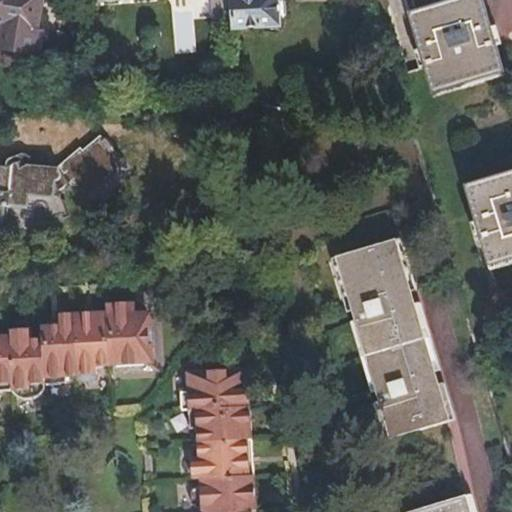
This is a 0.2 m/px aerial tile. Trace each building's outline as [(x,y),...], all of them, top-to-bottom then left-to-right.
[(0,0),(0,40),(35,42),(39,0),(0,0)] [(230,0),(233,28),(279,24),(276,0),(230,0)] [(477,0),(447,0),(405,12),(430,97),(501,77),(477,0)] [(289,95),(259,96),(260,109),(269,121),(282,120),(290,109),(289,95)] [(0,216),(2,200),(3,200),(29,203),(34,199),(35,199),(42,220),(49,217),(49,218),(56,216),(56,214),(64,211),(58,195),(55,195),(53,190),(65,181),(72,182),(77,188),(110,162),(100,149),(93,140),(91,142),(88,137),(78,146),(75,143),(73,144),(72,143),(68,147),(69,148),(50,162),(23,158),(22,158),(16,161),(13,155),(0,162),(0,161),(0,216)] [(0,156),(0,161),(0,162),(13,155),(16,161),(22,158),(23,158),(23,157),(24,154),(24,151),(22,149),(21,148),(17,147),(15,148),(1,154),(0,156)] [(511,172),(463,187),(487,265),(511,257),(511,172)] [(391,237),(335,254),(387,435),(445,418),(391,237)] [(27,324),(4,325),(4,330),(0,330),(0,385),(8,385),(10,388),(12,390),(15,392),(18,393),(21,394),(24,394),(27,394),(30,393),(33,392),(36,390),(38,388),(40,385),(41,383),(40,379),(62,377),(61,371),(73,370),(73,373),(79,376),(87,376),(94,372),(94,361),(146,357),(143,306),(130,307),(130,296),(101,298),(101,306),(53,309),(53,320),(36,321),(37,333),(27,334),(27,324)] [(197,472),(197,477),(188,485),(188,491),(188,497),(199,503),(199,511),(249,511),(249,505),(253,505),(244,362),(183,366),(184,385),(177,386),(178,404),(184,404),(186,422),(193,421),(195,450),(188,451),(189,472),(197,472)] [(469,511),(464,494),(407,511),(469,511)]
